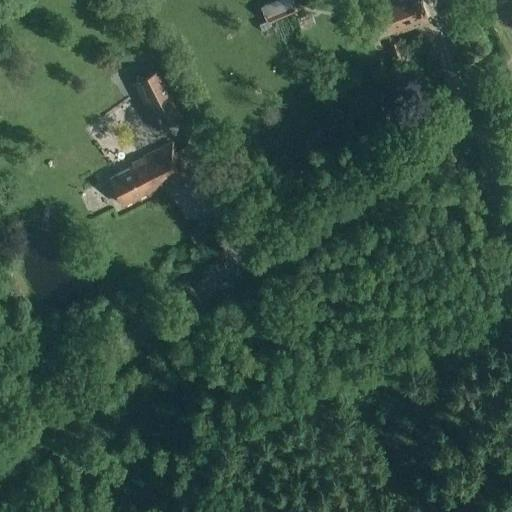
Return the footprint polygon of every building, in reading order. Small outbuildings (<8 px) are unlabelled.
[(281,0),(260,9),(267,26),(295,14),(288,0),(281,0)] [(427,21),(419,0),(390,0),(391,1),(357,12),(365,37),(390,29),(392,32),(427,21)] [(392,59),(400,56),(395,41),(387,44),(392,59)] [(132,84),(155,131),(185,117),(182,111),(187,109),(166,67),(132,84)] [(185,148),(200,154),(207,134),(192,129),(185,148)] [(146,160),(110,177),(122,202),(147,190),(149,193),(187,174),(171,141),(143,155),(146,160)]
